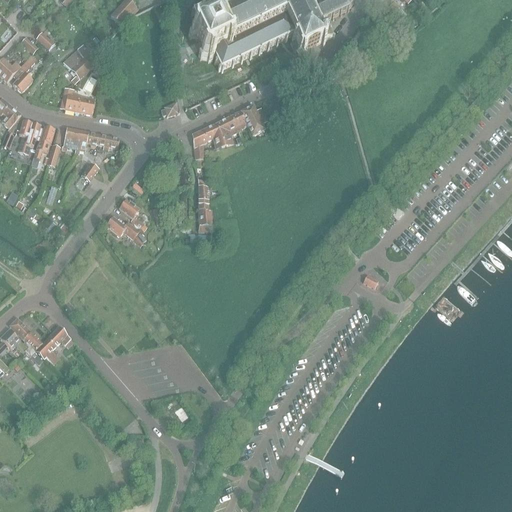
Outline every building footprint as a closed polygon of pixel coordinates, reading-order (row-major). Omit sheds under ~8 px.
[(61,0),(59,3),(65,9),(73,0),(61,0)] [(136,10),(138,8),(134,4),(135,4),(130,0),(127,0),(110,19),(120,28),(131,15),(133,17),(138,12),(136,10)] [(332,38),(333,39),(334,37),(332,37),(329,30),(331,29),(330,27),(328,28),(325,22),(331,19),(332,22),(334,21),(333,19),(338,16),(340,18),(342,17),(341,15),(346,12),(347,14),(349,13),(348,11),(353,5),(355,5),(355,3),(353,3),(351,0),(222,0),(221,0),(220,0),(221,1),(213,5),(212,2),(211,3),(212,5),(204,9),(203,7),(202,7),(203,10),(194,14),(193,12),(192,12),(193,15),(191,16),(191,17),(194,16),(196,21),(194,22),(194,24),(197,22),(199,27),(195,29),(194,27),(190,29),(191,31),(190,36),(188,37),(190,41),(195,38),(199,46),(203,55),(198,58),(200,62),(202,61),(207,63),(207,64),(211,62),(210,60),(214,59),(216,63),(214,64),(215,66),(217,64),(220,70),(218,72),(218,73),(221,72),(222,74),(223,74),(222,71),(231,67),(232,69),(233,69),(232,66),(240,63),(241,65),(242,64),(241,62),(248,58),(249,61),(251,60),(250,58),(257,54),(258,57),(260,56),(259,54),(266,50),(267,52),(269,52),(267,49),(275,46),(276,48),(277,47),(276,45),(284,42),(285,44),(286,43),(285,41),(293,37),(294,40),(291,41),(292,44),(290,45),(294,54),(296,53),(297,55),(301,54),(302,57),(304,56),(303,53),(321,44),(322,47),(324,46),(323,43),(326,41),(332,38)] [(396,12),(399,9),(394,4),(386,11),(395,19),(399,15),(396,12)] [(403,35),(408,30),(402,24),(397,29),(403,35)] [(42,35),(41,36),(36,41),(48,52),(54,46),(42,35)] [(33,56),(37,51),(26,40),(21,46),(33,56)] [(100,46),(96,48),(103,58),(105,52),(100,46)] [(63,65),(76,78),(70,82),(74,86),(79,82),(91,72),(97,67),(86,51),(83,47),(63,65)] [(30,58),(20,69),(15,64),(11,68),(3,60),(0,63),(0,78),(7,85),(13,78),(30,58)] [(32,83),(24,75),(35,63),(30,58),(13,78),(17,82),(12,87),(21,95),(32,83)] [(333,80),(334,76),(333,74),(331,71),(328,70),(325,71),(322,73),(321,77),(322,80),(324,82),(328,83),(331,82),(333,80)] [(66,102),(64,112),(91,118),(94,102),(79,99),(79,97),(73,95),(74,92),(65,90),(62,102),(66,102)] [(12,127),(21,117),(2,101),(0,102),(0,116),(1,118),(3,115),(6,118),(4,121),(12,127)] [(168,118),(179,115),(176,104),(164,108),(165,110),(161,111),(163,117),(167,116),(168,118)] [(240,114),(247,128),(252,138),(264,131),(261,126),(267,123),(261,110),(255,113),(252,108),(240,114)] [(230,119),(237,134),(238,135),(242,144),(247,143),(246,139),(243,140),(240,133),(239,133),(239,132),(247,128),(240,114),(230,119)] [(237,134),(230,119),(215,127),(224,148),(233,146),(230,138),(237,134)] [(18,154),(22,155),(27,157),(30,148),(33,149),(35,142),(36,143),(40,128),(23,123),(18,137),(22,138),(18,154)] [(224,148),(215,127),(192,137),(196,168),(205,167),(202,146),(207,144),(207,143),(213,140),(215,148),(212,148),(213,150),(224,148)] [(36,150),(33,160),(39,162),(41,153),(47,155),(50,147),(55,132),(44,129),(40,143),(38,143),(36,150)] [(80,152),(83,134),(66,131),(63,149),(80,152)] [(86,145),(98,147),(100,137),(83,134),(80,152),(85,153),(86,145)] [(6,135),(1,148),(9,152),(14,138),(6,135)] [(100,137),(98,147),(118,151),(119,141),(100,137)] [(54,170),(60,151),(52,148),(47,168),(54,170)] [(98,171),(90,165),(81,178),(89,184),(98,171)] [(198,189),(198,212),(209,211),(208,196),(209,196),(209,188),(198,189)] [(147,229),(141,224),(134,220),(140,212),(127,202),(119,212),(132,222),(131,223),(144,233),(147,229)] [(209,211),(198,212),(199,227),(198,234),(211,233),(213,226),(212,211),(209,211)] [(113,220),(106,230),(119,240),(123,235),(133,242),(139,249),(143,246),(136,237),(140,233),(128,224),(125,228),(113,220)] [(363,285),(374,291),(378,284),(366,278),(363,285)] [(24,344),(23,345),(28,350),(24,354),(30,359),(35,354),(42,346),(17,321),(9,329),(24,344)] [(42,346),(35,354),(43,361),(45,359),(53,366),(59,360),(51,353),(61,343),(68,350),(73,345),(59,329),(42,346)] [(28,350),(23,345),(23,346),(9,332),(0,340),(0,341),(11,352),(15,348),(23,355),(24,354),(28,350)]
